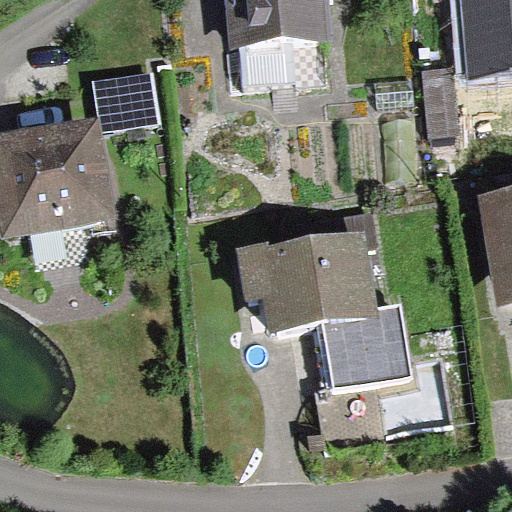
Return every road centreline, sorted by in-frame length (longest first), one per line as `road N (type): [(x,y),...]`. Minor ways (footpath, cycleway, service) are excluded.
road 1 (residential): [(313,511),(511,485)]
road 2 (residential): [(0,483),(167,511)]
